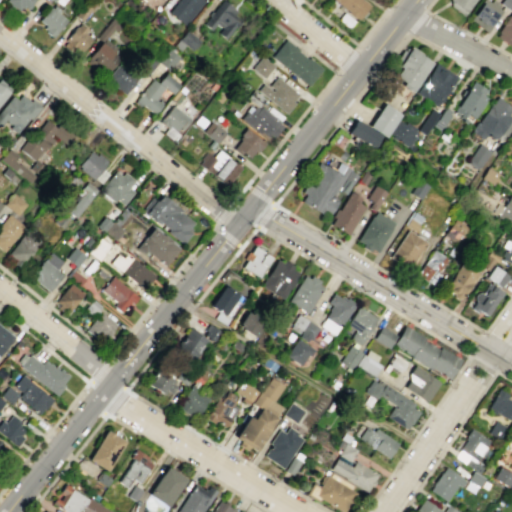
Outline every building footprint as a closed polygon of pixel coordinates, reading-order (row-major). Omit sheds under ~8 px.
[(27,9),(34,0),(5,0),(4,2),(17,11),(22,5),(27,9)] [(202,0),(177,0),(167,13),(183,25),(202,0)] [(240,20),(232,15),(236,11),(222,0),(221,0),(203,24),(213,32),(214,31),(225,39),(240,20)] [(333,0),(356,20),(368,6),(361,0),(333,0)] [(462,14),(474,0),(445,0),(446,0),(462,14)] [(487,0),(480,0),(468,20),(487,32),(501,9),(487,0)] [(511,5),(511,0),(502,0),(500,5),(510,10),(511,5)] [(53,5),(59,9),(56,12),(65,19),(51,37),(44,31),(45,30),(42,27),(43,25),(37,20),(49,6),(51,7),(53,5)] [(511,46),(511,9),(495,34),(511,46)] [(86,29),(78,23),(64,41),(79,52),(90,38),(84,32),(86,29)] [(192,50),(198,39),(184,31),(178,41),(192,50)] [(284,39),(270,56),(307,86),(320,69),(284,39)] [(118,56),(98,42),(86,60),(106,74),(118,56)] [(430,62),(408,48),(407,50),(405,48),(403,50),(402,50),(392,64),(398,68),(392,76),(401,83),(399,86),(409,93),(430,62)] [(158,62),(167,69),(172,63),(163,55),(158,62)] [(250,68),(262,78),(272,65),(260,56),(250,68)] [(138,78),(119,62),(105,78),(123,94),(138,78)] [(415,94),(437,106),(455,74),(433,62),(415,94)] [(170,94),(178,84),(164,73),(156,82),(151,79),(134,100),(152,115),(161,104),(155,99),(163,88),(170,94)] [(298,95),(275,76),(266,87),(261,83),(256,90),(284,113),(298,95)] [(0,101),(11,90),(0,79),(0,101)] [(469,123),(487,90),(470,81),(452,114),(469,123)] [(0,111),(0,125),(2,122),(17,134),(38,107),(17,90),(0,111)] [(511,111),(511,106),(493,96),(471,133),(482,139),(485,134),(496,140),(511,111)] [(277,122),(278,121),(251,102),(239,119),(271,141),(281,125),(277,122)] [(381,103),(398,114),(383,137),(366,126),(381,103)] [(158,122),(166,127),(162,133),(172,140),(188,118),(171,106),(158,122)] [(35,161),(52,136),(65,145),(71,136),(45,118),(30,140),(26,137),(18,149),(35,161)] [(417,132),(398,119),(387,134),(406,147),(417,132)] [(380,133),(352,121),(346,134),(374,146),(380,133)] [(224,131),(209,122),(202,132),(217,141),(224,131)] [(231,148),(249,161),(263,142),(245,129),(231,148)] [(477,169),(488,150),(477,144),(466,163),(477,169)] [(13,161),(17,155),(7,148),(0,157),(0,161),(29,182),(34,176),(13,161)] [(101,169),(106,162),(90,149),(76,166),(99,184),(107,174),(101,169)] [(196,164),(226,186),(240,168),(217,150),(212,157),(205,152),(196,164)] [(99,190),(120,207),(133,191),(127,187),(132,182),(116,169),(99,190)] [(409,192),(418,199),(427,186),(418,180),(409,192)] [(76,218),(95,188),(84,182),(76,195),(78,196),(67,212),(76,218)] [(330,226),(348,234),(364,199),(346,191),(330,226)] [(142,212),(181,242),(196,223),(157,193),(142,212)] [(18,214),(24,202),(11,194),(4,206),(18,214)] [(508,232),(511,234),(511,197),(508,195),(496,217),(511,226),(508,232)] [(393,223),(373,211),(355,241),(375,253),(393,223)] [(0,249),(4,252),(22,225),(7,215),(0,224),(0,249)] [(121,231),(103,216),(95,225),(114,240),(121,231)] [(136,247),(165,266),(178,246),(149,228),(136,247)] [(5,255),(19,267),(39,241),(25,230),(5,255)] [(425,242),(405,230),(388,257),(408,269),(425,242)] [(108,246),(99,238),(88,252),(98,259),(108,246)] [(511,241),(510,240),(500,259),(511,265),(511,241)] [(240,267),(259,277),(270,255),(251,246),(240,267)] [(64,258),(75,266),(83,255),(72,247),(64,258)] [(446,258),(430,249),(416,276),(432,284),(446,258)] [(152,277),(118,250),(108,263),(142,289),(152,277)] [(61,274),(55,270),(61,261),(48,252),(29,277),(48,291),(61,274)] [(298,270),(276,257),(259,286),(281,299),(298,270)] [(477,274),(462,262),(442,287),(458,299),(477,274)] [(484,278),(501,287),(507,274),(490,266),(484,278)] [(303,274),(286,302),(306,313),(323,286),(303,274)] [(111,306),(114,302),(100,290),(111,276),(137,297),(131,304),(129,302),(120,313),(111,306)] [(500,291),(484,282),(469,308),(485,317),(500,291)] [(68,313),(82,293),(68,283),(54,302),(68,313)] [(226,324),(238,298),(235,297),(237,293),(220,285),(210,307),(217,310),(213,319),(226,324)] [(318,326),(333,335),(353,304),(333,292),(324,306),(329,309),(318,326)] [(358,345),(376,319),(357,306),(345,324),(354,330),(348,339),(358,345)] [(255,337),(265,322),(246,310),(237,325),(255,337)] [(86,328),(102,341),(115,325),(99,312),(86,328)] [(298,337),(308,342),(315,326),(305,322),(298,337)] [(188,328),(174,348),(193,361),(206,340),(211,344),(219,332),(208,324),(200,336),(188,328)] [(0,353),(13,337),(0,326),(0,353)] [(395,335),(379,326),(372,340),(388,348),(395,335)] [(391,350),(451,377),(460,356),(400,328),(391,350)] [(302,366),(311,347),(294,338),(285,357),(302,366)] [(380,358),(366,349),(364,354),(348,345),(338,362),(350,369),(353,365),(370,375),(380,358)] [(55,396),(63,385),(61,383),(67,375),(59,368),(57,370),(43,359),(39,363),(28,354),(18,366),(55,396)] [(427,401),(438,380),(412,367),(401,388),(427,401)] [(146,384),(169,397),(176,384),(154,371),(146,384)] [(20,374),(52,399),(43,410),(41,409),(37,414),(18,400),(20,398),(17,395),(20,392),(11,385),(20,374)] [(275,416),(280,406),(272,402),(282,385),(267,376),(252,403),(275,416)] [(371,378),(362,392),(375,399),(377,395),(392,404),(385,416),(406,430),(420,408),(371,378)] [(177,409),(196,418),(207,395),(188,386),(177,409)] [(511,413),(511,398),(497,390),(487,407),(508,420),(511,413)] [(225,429),(239,403),(219,392),(205,418),(225,429)] [(281,416),(296,422),(302,409),(287,403),(281,416)] [(254,451),(275,418),(259,407),(252,419),(247,416),(233,438),(254,451)] [(0,422),(0,433),(14,445),(27,430),(8,414),(0,422)] [(357,439),(387,458),(396,443),(365,425),(357,439)] [(283,433),(278,430),(262,455),(281,468),(301,438),(286,428),(283,433)] [(476,461),(488,441),(470,429),(453,457),(476,472),(481,464),(476,461)] [(87,459),(105,430),(123,441),(105,471),(87,459)] [(355,450),(344,443),(337,455),(348,462),(355,450)] [(116,481),(125,487),(131,478),(137,482),(152,461),(134,449),(128,457),(131,459),(116,481)] [(352,462),(351,466),(334,459),(328,472),(368,490),(376,472),(352,462)] [(146,493),(165,466),(184,480),(166,507),(146,493)] [(428,490),(446,502),(461,479),(443,467),(428,490)] [(507,487),(511,475),(511,474),(496,468),(491,480),(507,487)] [(95,480),(100,471),(111,478),(105,487),(95,480)] [(310,493),(339,511),(341,511),(354,493),(322,473),(310,493)] [(174,511),(193,483),(205,491),(208,486),(215,491),(201,511),(174,511)] [(108,511),(110,510),(63,485),(56,498),(55,498),(52,504),(65,511),(108,511)] [(126,496),(133,485),(141,490),(134,501),(126,496)] [(414,511),(439,511),(441,509),(420,499),(414,511)] [(208,511),(229,511),(232,508),(214,500),(208,511)]
